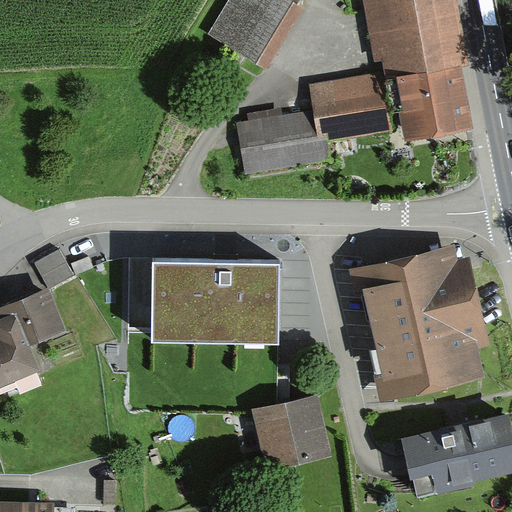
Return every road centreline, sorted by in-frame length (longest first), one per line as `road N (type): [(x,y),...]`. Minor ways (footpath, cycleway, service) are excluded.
road 1 (unclassified): [(311,220),(112,211),(67,216),(3,239)]
road 2 (residential): [(374,464),(359,439),(311,220)]
road 3 (unclassified): [(511,223),(311,220)]
road 4 (primary): [(511,164),(479,0)]
